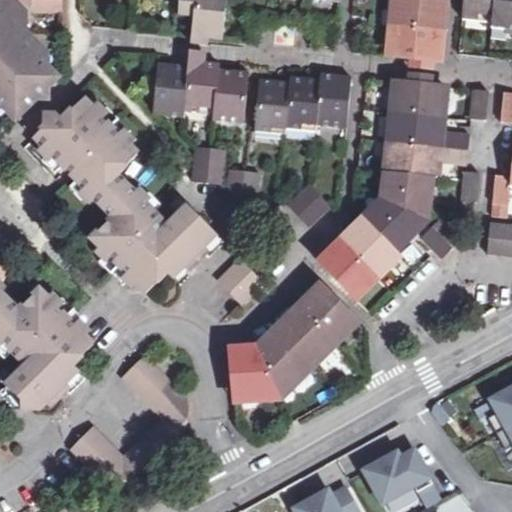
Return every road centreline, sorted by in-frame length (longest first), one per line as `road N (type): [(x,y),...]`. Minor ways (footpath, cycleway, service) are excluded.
road 1 (residential): [(207,334),(162,325),(141,336),(27,468),(0,485)]
road 2 (residential): [(403,394),(382,370),(376,336),(468,263),(511,267)]
road 3 (residential): [(207,334),(244,326),(346,204)]
road 4 (tertiary): [(403,394),(233,488)]
road 5 (residential): [(233,488),(204,371),(207,334)]
road 6 (tertiary): [(511,335),(403,394)]
